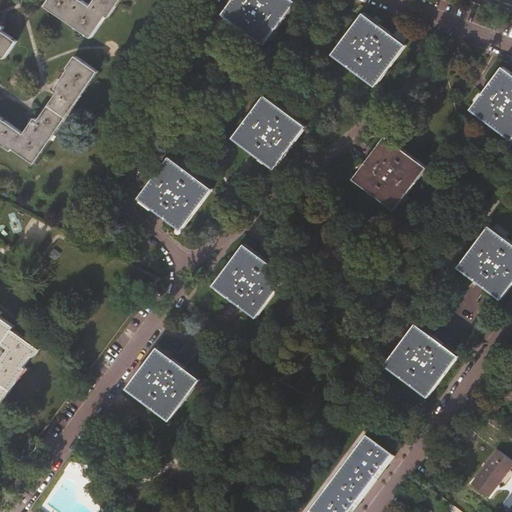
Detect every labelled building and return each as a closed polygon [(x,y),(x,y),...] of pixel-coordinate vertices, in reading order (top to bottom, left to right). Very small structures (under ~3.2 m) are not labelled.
[(0,0),(0,55),(5,59),(18,41),(4,31),(6,27),(3,26),(0,23),(0,0)] [(95,0),(92,5),(85,0),(50,0),(47,5),(93,38),(108,16),(111,18),(123,0),(95,0)] [(267,45),(299,2),(295,0),(236,0),(226,15),(267,45)] [(375,83),(405,42),(384,27),(364,11),(334,53),(375,83)] [(0,141),(12,150),(15,147),(36,162),(99,71),(77,56),(68,68),(70,70),(56,89),(60,91),(39,121),(36,119),(33,124),(30,128),(25,135),(0,117),(0,141)] [(511,138),(511,72),(502,65),(471,108),(511,138)] [(266,93),(234,135),(274,166),(307,124),(266,93)] [(399,211),(431,170),(390,138),(358,180),(399,211)] [(213,184),(170,154),(140,197),(184,227),(213,184)] [(503,302),(511,290),(511,242),(493,228),(461,270),(503,302)] [(259,316),(290,275),(248,244),(217,284),(259,316)] [(0,404),(27,366),(25,364),(32,352),(35,355),(41,347),(13,327),(15,324),(0,313),(1,311),(0,309),(0,339),(9,346),(1,357),(5,359),(0,366),(0,404)] [(430,399),(462,357),(419,324),(388,365),(430,399)] [(170,419),(202,377),(159,345),(127,386),(170,419)] [(509,389),(511,385),(511,373),(503,385),(509,389)] [(511,406),(511,405),(511,391),(509,389),(503,385),(496,395),(511,406)] [(358,511),(397,460),(372,442),(319,511),(358,511)] [(473,486),(490,498),(511,466),(511,462),(498,452),(473,486)]
